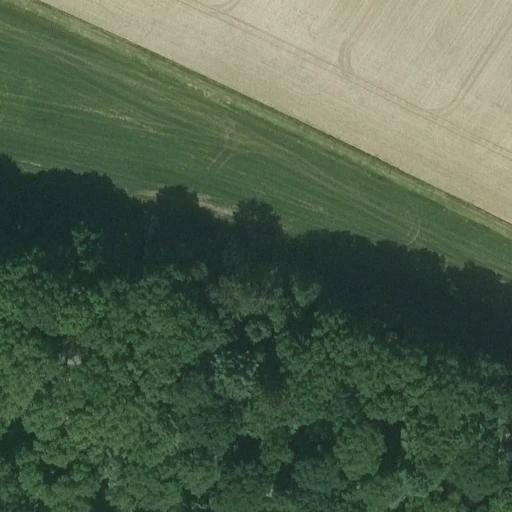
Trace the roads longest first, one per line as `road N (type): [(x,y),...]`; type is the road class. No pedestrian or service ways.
road 1 (track): [(4,0),(511,237)]
road 2 (unclassified): [(511,390),(0,351)]
